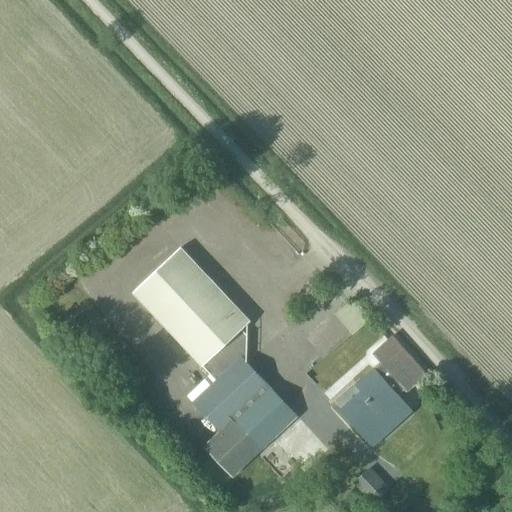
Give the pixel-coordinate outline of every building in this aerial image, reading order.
[(122,273),(163,237),(156,229),(115,265),(122,273)] [(234,479),(297,418),(241,359),(241,354),(247,354),(248,338),(242,332),(250,324),(180,250),(132,296),(208,375),(187,395),(195,403),(194,404),(223,434),(206,451),(234,479)] [(355,337),(375,321),(358,299),(337,315),(355,337)] [(407,390),(425,374),(392,337),(374,353),(374,352),(372,353),(381,363),(358,385),(361,389),(341,408),(375,445),(411,412),(397,395),(404,389),(407,392),(408,390),(407,390)] [(389,488),(371,466),(353,482),(372,503),(389,488)]
